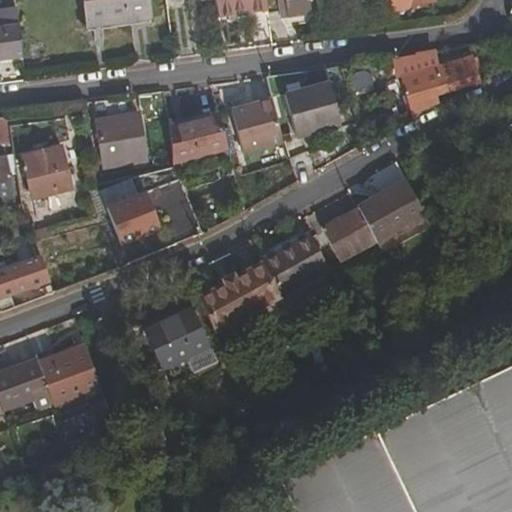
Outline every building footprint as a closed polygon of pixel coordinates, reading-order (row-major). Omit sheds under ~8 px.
[(85,0),(90,27),(149,18),(146,0),(85,0)] [(215,0),(219,19),(236,17),(235,13),(248,11),(249,15),(269,12),(267,0),(215,0)] [(281,0),(282,3),(287,2),(289,19),(312,16),(309,0),(281,0)] [(435,3),(434,0),(369,0),(370,0),(390,0),(394,14),(435,3)] [(0,62),(24,59),(16,7),(0,8),(0,62)] [(511,36),(508,34),(503,42),(511,49),(511,36)] [(436,68),(433,54),(397,60),(413,120),(442,107),(439,96),(476,86),(480,80),(473,57),(436,68)] [(341,129),(329,83),(285,95),(297,140),(341,129)] [(232,110),(244,154),(286,144),(273,99),(232,110)] [(111,111),(95,114),(104,165),(127,162),(123,139),(142,135),(138,114),(113,119),(111,111)] [(169,129),(175,166),(229,151),(219,114),(169,129)] [(511,148),(511,145),(494,114),(455,129),(460,146),(473,141),(483,163),(470,170),(478,184),(500,172),(493,158),(511,148)] [(0,120),(0,147),(9,146),(4,119),(0,120)] [(73,192),(61,148),(21,159),(32,202),(73,192)] [(0,180),(9,178),(5,159),(0,160),(0,180)] [(377,190),(380,196),(357,209),(377,246),(379,248),(428,221),(396,163),(370,176),(361,189),(377,190)] [(322,230),(342,265),(377,246),(357,209),(322,230)] [(53,238),(50,228),(32,233),(36,244),(53,238)] [(262,263),(282,300),(330,273),(309,235),(261,261),(262,263)] [(45,285),(37,261),(0,273),(0,315),(16,309),(12,298),(45,285)] [(282,300),(262,263),(234,278),(223,284),(199,297),(217,336),(282,300)] [(223,284),(234,278),(232,275),(221,282),(223,284)] [(143,334),(162,373),(211,350),(192,310),(143,334)] [(0,344),(0,365),(47,351),(47,350),(82,340),(76,322),(0,344)] [(315,369),(340,361),(330,330),(305,338),(315,369)] [(56,357),(53,349),(35,356),(37,361),(49,396),(55,411),(103,393),(86,347),(56,357)] [(49,396),(37,361),(0,374),(0,407),(2,414),(49,396)] [(511,511),(511,365),(294,468),(311,511),(511,511)]
